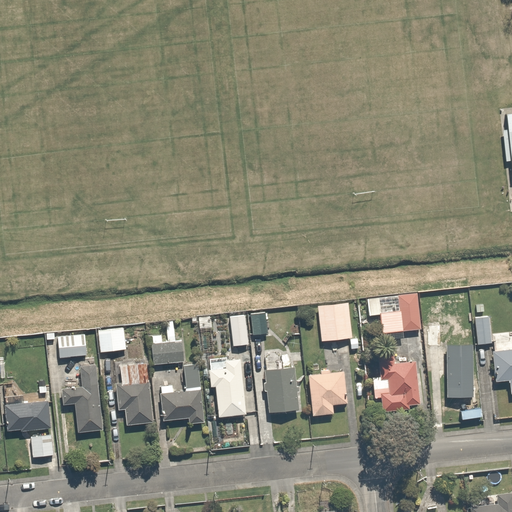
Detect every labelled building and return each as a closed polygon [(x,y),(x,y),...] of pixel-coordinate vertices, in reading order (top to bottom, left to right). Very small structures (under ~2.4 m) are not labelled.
[(511,108),(500,110),(502,133),(505,161),(509,161),(511,177),(511,108)] [(380,316),(381,335),(417,334),(416,295),(396,296),(396,315),(380,316)] [(351,305),(318,307),(320,343),(353,341),(351,305)] [(441,347),(442,314),(428,313),(428,347),(441,347)] [(268,317),(255,318),(256,337),(269,337),(268,317)] [(248,321),(232,322),(234,348),(250,347),(248,321)] [(491,324),(477,325),(477,347),(491,347),(491,324)] [(124,333),(100,334),(101,355),(125,354),(124,333)] [(87,338),(57,340),(58,360),(88,358),(87,338)] [(154,349),(156,367),(182,364),(180,346),(154,349)] [(469,350),(442,350),(442,402),(469,402),(469,350)] [(419,403),(414,360),(394,363),(392,352),(378,354),(381,378),(387,377),(389,391),(380,392),(382,411),(408,408),(407,404),(419,403)] [(511,397),(511,352),(491,355),(494,386),(507,384),(509,398),(511,397)] [(249,418),(244,363),(228,364),(229,372),(212,373),(214,390),(218,390),(222,421),(249,418)] [(121,387),(116,387),(118,413),(125,412),(127,429),(153,426),(147,366),(119,369),(121,387)] [(295,386),(293,366),(265,369),(269,411),(298,408),(296,391),(298,390),(298,386),(295,386)] [(103,435),(96,369),(81,371),(84,391),(62,394),(64,409),(75,408),(78,438),(103,435)] [(200,369),(183,370),(184,389),(202,388),(200,369)] [(346,402),(343,370),(308,374),(312,414),(333,412),(332,404),(346,402)] [(192,428),(205,427),(202,394),(163,398),(165,426),(191,423),(192,428)] [(51,427),(48,399),(4,404),(7,430),(20,428),(20,431),(51,427)] [(52,441),(29,442),(29,464),(52,463),(52,441)] [(511,511),(511,502),(511,498),(493,499),(494,511),(469,511),(468,511),(511,511)]
